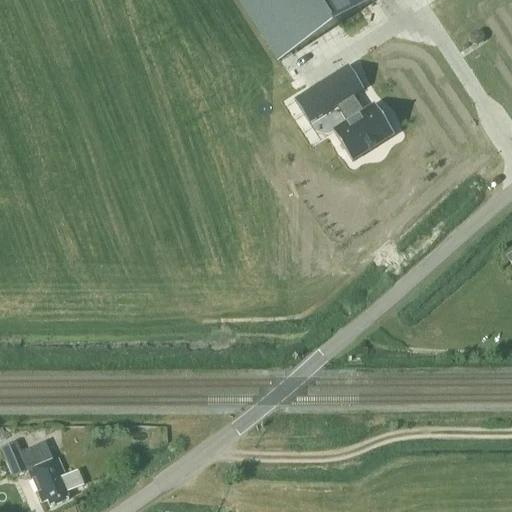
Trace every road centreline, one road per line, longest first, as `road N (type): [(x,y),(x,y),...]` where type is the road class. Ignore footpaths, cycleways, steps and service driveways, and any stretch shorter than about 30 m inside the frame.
road 1 (unclassified): [(121,511),(294,383),(511,199)]
road 2 (track): [(204,453),(312,458),(404,434),(511,433)]
